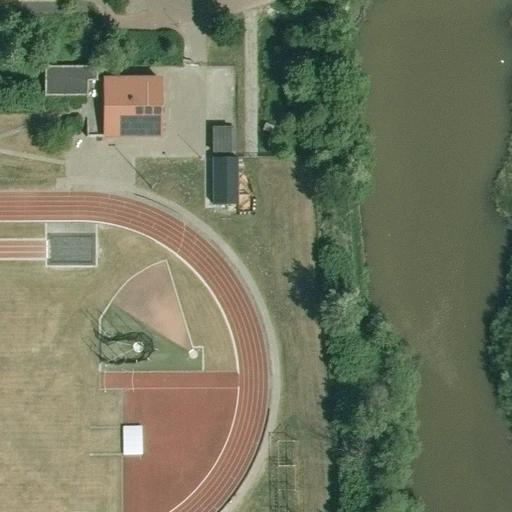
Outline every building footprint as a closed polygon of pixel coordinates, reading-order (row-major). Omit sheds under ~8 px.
[(112,51),(103,51),(103,61),(112,61),(112,51)] [(97,81),(97,67),(44,67),(44,96),(86,96),(86,81),(97,81)] [(159,79),(97,81),(86,81),(87,109),(87,138),(159,136),(159,79)] [(230,153),(231,127),(212,127),(212,153),(230,153)] [(212,159),(213,205),(237,205),(237,159),(236,159),(212,159)] [(244,183),(244,206),(255,206),(255,183),(244,183)] [(128,450),(139,449),(138,430),(127,431),(128,450)]
